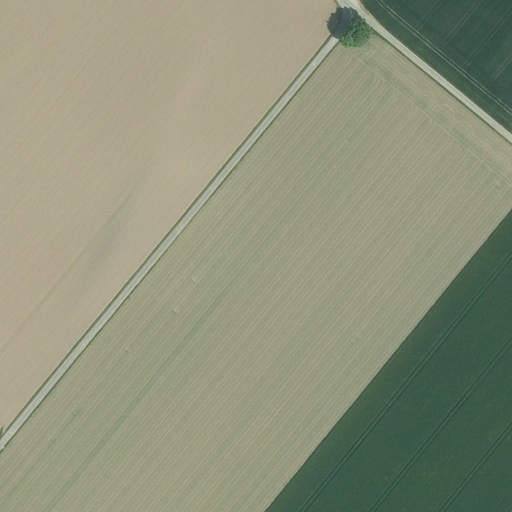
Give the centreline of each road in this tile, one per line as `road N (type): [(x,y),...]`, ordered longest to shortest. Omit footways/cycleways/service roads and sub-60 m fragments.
road 1 (unclassified): [(355,13),(0,446)]
road 2 (unclassified): [(355,13),(511,140)]
